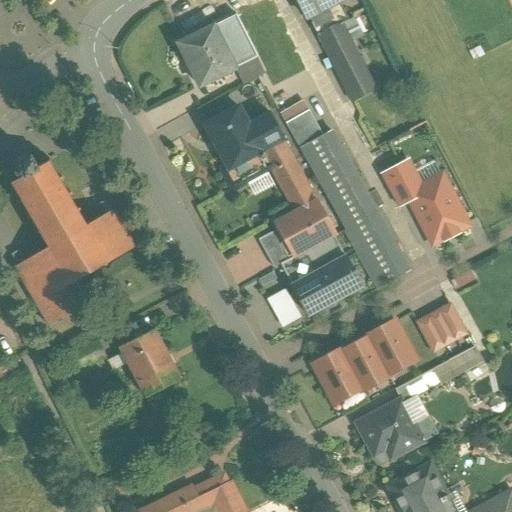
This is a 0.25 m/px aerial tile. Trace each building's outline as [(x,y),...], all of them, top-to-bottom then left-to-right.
[(271,0),(267,0),(236,16),(257,58),(273,89),(308,71),(271,0)] [(297,0),(307,19),(308,18),(339,2),(343,0),(297,0)] [(339,2),(308,18),(318,37),(319,36),(342,25),(349,21),(339,2)] [(257,58),(236,16),(214,27),(235,69),(257,58)] [(342,25),(319,36),(335,68),(358,57),(342,25)] [(214,27),(178,45),(200,87),(236,70),(235,69),(214,27)] [(358,57),(335,68),(352,101),(375,90),(358,57)] [(238,108),(206,125),(227,165),(230,169),(262,152),(261,151),(264,149),(283,139),(270,116),(249,128),(238,108)] [(290,109),(281,114),(286,124),(295,119),(290,109)] [(323,136),(309,111),(295,119),(286,124),(300,149),(323,136)] [(410,273),(331,132),(323,136),(300,149),(377,291),(410,273)] [(317,201),(283,139),(264,149),(271,161),(276,170),(272,171),(295,213),(317,201)] [(262,152),(230,169),(227,165),(222,168),(234,189),(256,177),(253,171),(271,161),(264,149),(261,151),(262,152)] [(86,227),(77,213),(81,211),(80,209),(77,211),(69,197),(72,195),(71,193),(67,195),(60,182),(63,180),(62,178),(59,180),(50,164),(48,163),(51,160),(49,160),(47,162),(41,162),(40,163),(38,161),(35,160),(33,161),(31,158),(17,166),(19,169),(17,170),(15,176),(17,176),(12,182),(13,183),(10,183),(9,184),(14,185),(22,201),(19,203),(20,205),(23,203),(31,216),(28,218),(29,220),(32,218),(40,232),(37,234),(38,236),(41,234),(50,248),(25,262),(22,256),(15,260),(19,266),(15,268),(49,327),(85,306),(72,284),(107,264),(107,263),(137,246),(115,210),(111,212),(108,206),(102,210),(105,216),(86,227)] [(420,187),(407,162),(382,176),(398,206),(410,200),(407,194),(420,187)] [(467,225),(442,176),(420,187),(407,194),(410,200),(433,244),(444,238),(445,240),(457,233),(456,232),(467,226),(467,225)] [(295,213),(275,224),(293,258),(294,258),(336,235),(317,201),(295,213)] [(336,235),(294,258),(293,258),(281,264),(293,286),(345,258),(346,259),(355,254),(343,232),(337,236),(336,235)] [(345,258),(293,286),(309,316),(361,287),(346,259),(345,258)] [(465,334),(450,306),(418,323),(434,351),(465,334)] [(342,350),(314,365),(335,404),(361,390),(362,392),(390,377),(389,375),(415,360),(394,321),(367,336),(368,338),(343,352),(342,350)] [(180,379),(154,331),(121,348),(147,397),(180,379)] [(97,343),(73,356),(81,371),(105,357),(97,343)] [(51,376),(36,383),(52,415),(66,408),(51,376)] [(401,401),(357,424),(374,457),(395,446),(391,439),(398,436),(407,452),(423,443),(401,401)] [(430,467),(391,487),(392,489),(395,487),(408,511),(458,511),(449,495),(445,497),(430,467)] [(245,511),(231,482),(210,492),(209,491),(198,497),(193,487),(140,511),(245,511)] [(502,498),(475,511),(506,511),(509,511),(508,510),(502,498)]
